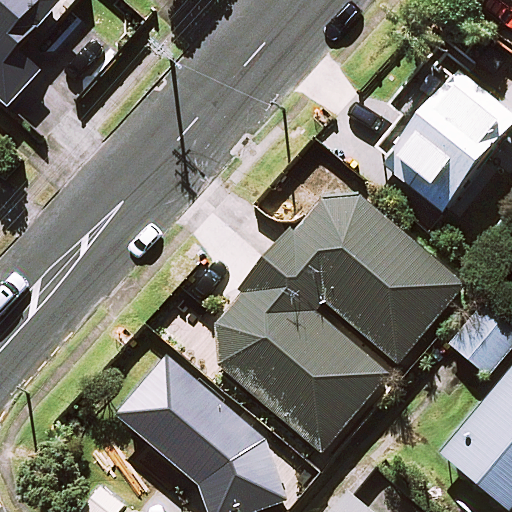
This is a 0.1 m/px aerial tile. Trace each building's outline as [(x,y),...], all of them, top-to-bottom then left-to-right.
[(69,0),(0,0),(0,94),(14,106),(44,72),(23,53),(69,0)] [(369,86),(324,142),(363,174),(377,157),(387,165),(446,213),(511,130),(511,112),(439,53),(397,105),(394,106),(369,86)] [(340,179),(222,324),(220,363),(329,452),(467,283),(340,179)] [(511,352),(511,320),(488,301),(453,344),(492,376),(511,352)] [(234,411),(175,358),(123,415),(230,511),(273,511),(302,481),(229,416),(234,411)] [(511,375),(447,454),(511,508),(511,375)] [(391,511),(362,488),(342,511),(391,511)]
